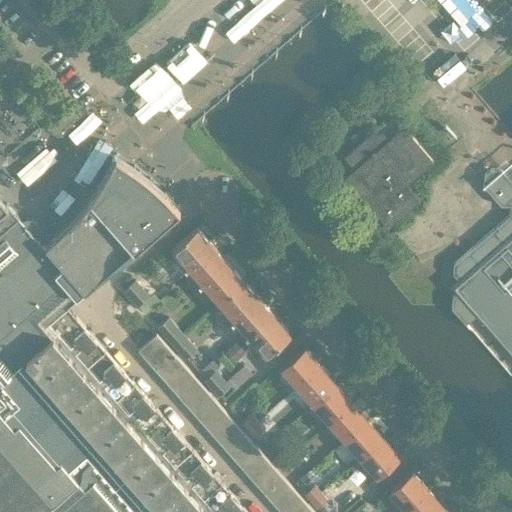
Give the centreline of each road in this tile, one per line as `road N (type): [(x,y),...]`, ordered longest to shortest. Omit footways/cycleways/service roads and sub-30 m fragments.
road 1 (residential): [(266,511),(82,301),(204,195)]
road 2 (residential): [(497,511),(462,492),(204,195)]
road 3 (residential): [(106,81),(200,0)]
